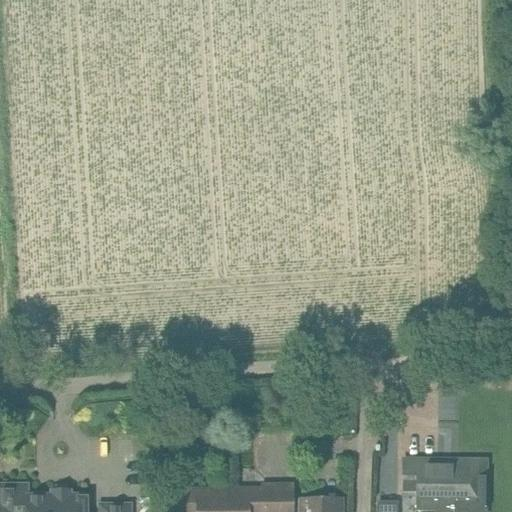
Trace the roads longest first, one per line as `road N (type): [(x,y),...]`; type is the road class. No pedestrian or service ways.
road 1 (unclassified): [(364,364),(0,389)]
road 2 (residential): [(359,511),(364,364)]
